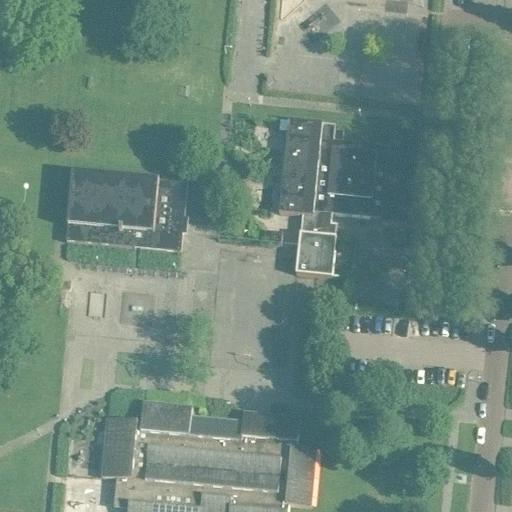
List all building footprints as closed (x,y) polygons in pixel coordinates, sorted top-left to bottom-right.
[(95,71),(115,71),(117,13),(114,13),(114,0),(52,0),(52,31),(97,32),(95,71)] [(388,148),(341,143),(343,132),(334,131),(334,126),(288,121),(279,215),(301,217),(296,276),(332,280),(337,226),(331,225),(332,215),(369,218),(370,216),(381,217),(381,225),(415,229),(425,135),(390,132),(388,148)] [(181,254),(184,219),(187,185),(72,174),(65,243),(181,254)] [(263,245),(281,247),(282,234),(265,232),(263,245)] [(0,342),(47,344),(49,299),(0,297),(0,342)] [(107,421),(101,478),(101,479),(118,481),(116,509),(128,510),(127,511),(288,511),(289,506),(311,509),(317,450),(297,448),(299,419),(244,414),(243,423),(191,418),(192,409),(143,404),(141,424),(107,421)]
